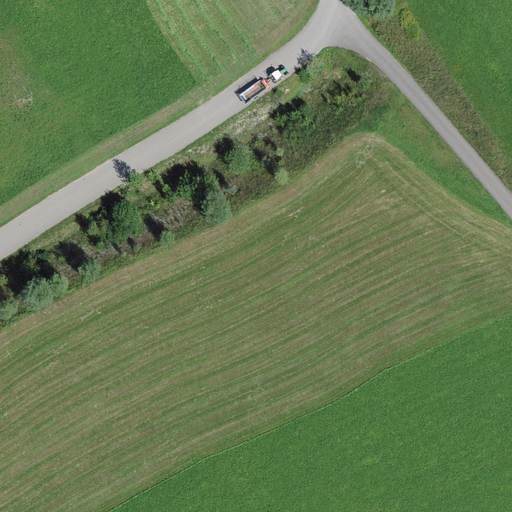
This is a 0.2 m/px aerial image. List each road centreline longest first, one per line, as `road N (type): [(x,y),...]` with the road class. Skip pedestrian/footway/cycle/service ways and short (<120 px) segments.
road 1 (residential): [(338,25),(186,132),(0,246)]
road 2 (track): [(511,207),(388,63),(338,25)]
